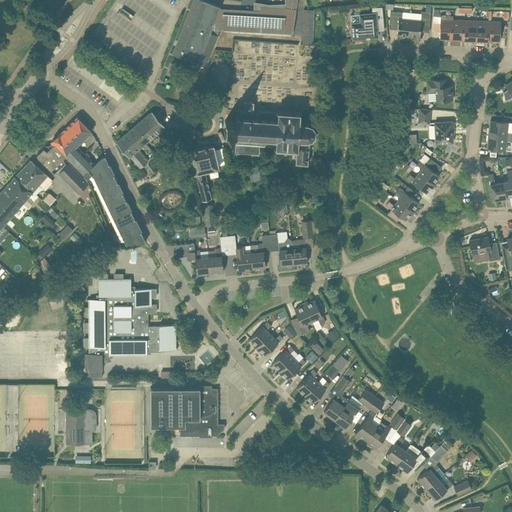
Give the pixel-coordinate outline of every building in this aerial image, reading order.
[(204,0),(194,0),(174,54),(181,57),(181,55),(199,62),(198,64),(206,67),(219,35),(217,34),(220,29),(293,33),(298,0),(285,0),(285,5),(269,5),(269,7),(261,7),(261,11),(220,8),(221,6),(204,0)] [(378,36),(377,30),(384,30),(382,6),(372,6),(372,13),(359,14),(360,14),(360,22),(352,22),(351,22),(351,23),(352,23),(353,38),(353,39),(377,36),(377,37),(378,37),(378,36)] [(410,18),(409,36),(420,37),(421,28),(423,28),(424,22),(430,23),(431,11),(430,11),(431,6),(425,6),(425,11),(422,11),(421,13),(421,19),(410,18)] [(313,43),(314,9),(303,9),(303,43),(313,43)] [(391,11),(390,19),(396,20),(396,25),(398,26),(397,35),(409,36),(410,18),(402,17),(403,12),(391,11)] [(440,38),(452,39),(453,19),(453,15),(441,15),(440,38)] [(452,39),(464,39),(465,20),(453,19),(452,39)] [(464,39),(476,40),(477,20),(465,20),(464,39)] [(476,40),(488,40),(489,21),(477,20),(476,40)] [(489,21),(488,40),(500,41),(501,21),(489,21)] [(427,80),(428,90),(428,92),(436,92),(437,101),(443,100),(453,100),(452,86),(446,86),(445,79),(427,80)] [(511,80),(506,85),(508,89),(503,92),(505,99),(511,97),(511,80)] [(407,95),(409,106),(416,105),(414,93),(407,95)] [(286,148),(286,150),(287,150),(287,148),(293,148),(293,156),(296,156),(296,163),(308,164),(309,142),(307,142),(307,139),(311,138),(312,140),(313,139),(312,138),(315,134),(317,135),(317,134),(315,133),(316,129),(318,129),(317,127),(315,128),(313,125),(314,123),(313,122),(312,124),(308,122),(308,120),(307,120),(307,122),(300,121),(300,120),(300,113),(302,111),(301,110),(299,112),(290,111),(290,109),(288,109),(288,111),(280,110),(280,108),(279,108),(279,110),(276,110),(276,111),(253,110),(254,102),(244,101),(244,109),(238,109),(237,115),(236,115),(236,119),(235,119),(235,121),(229,121),(228,120),(228,119),(227,119),(226,120),(225,120),(224,130),(226,130),(226,132),(227,132),(227,131),(235,131),(235,133),(235,137),(236,137),(235,152),(259,153),(260,145),(274,145),(274,147),(276,147),(276,149),(278,149),(278,147),(286,148)] [(417,123),(429,124),(430,109),(418,108),(417,123)] [(116,142),(129,156),(130,155),(141,168),(147,162),(137,150),(165,125),(152,111),(116,142)] [(77,117),(51,142),(54,144),(66,156),(84,174),(89,169),(94,164),(88,157),(85,154),(77,145),(91,132),(92,131),(77,117)] [(490,120),(489,134),(511,136),(511,122),(508,122),(490,120)] [(452,134),(454,134),(453,121),(443,122),(435,122),(436,143),(443,143),(453,142),(452,134)] [(511,136),(489,134),(487,148),(505,150),(506,141),(511,141),(511,136)] [(44,149),(37,155),(45,163),(55,173),(66,162),(63,159),(66,156),(54,144),(46,151),(44,149)] [(212,197),(205,170),(219,167),(216,154),(213,145),(188,151),(191,160),(193,173),(195,172),(202,199),(212,197)] [(89,169),(84,174),(87,177),(89,176),(91,174),(94,176),(124,239),(126,244),(144,242),(146,241),(105,155),(104,156),(101,157),(94,164),(89,169)] [(422,168),(421,170),(436,181),(440,175),(437,173),(442,167),(430,158),(425,164),(420,160),(417,164),(422,168)] [(47,174),(31,160),(16,176),(32,191),(47,174)] [(59,173),(79,193),(89,183),(69,163),(59,173)] [(142,167),(149,174),(153,169),(147,163),(142,167)] [(393,167),(389,172),(394,176),(397,171),(393,167)] [(436,181),(421,170),(415,178),(410,174),(407,178),(426,193),(431,187),(432,188),(437,182),(436,181)] [(488,175),(493,199),(503,197),(503,199),(510,198),(510,196),(511,195),(511,170),(507,172),(509,180),(495,182),(493,174),(488,175)] [(16,176),(5,187),(22,203),(32,191),(16,176)] [(378,184),(385,189),(388,185),(381,180),(378,184)] [(5,187),(0,193),(0,223),(2,225),(22,203),(5,187)] [(398,200),(414,212),(416,209),(415,208),(419,202),(400,187),(396,191),(402,195),(398,200)] [(43,199),(50,204),(55,198),(49,192),(43,199)] [(368,198),(375,204),(379,199),(371,193),(368,198)] [(387,213),(397,220),(400,216),(406,220),(410,214),(412,215),(414,212),(398,200),(394,205),(389,201),(386,205),(391,209),(387,213)] [(205,204),(207,225),(215,225),(213,203),(205,204)] [(288,207),(291,213),(297,210),(294,204),(288,207)] [(45,214),(40,219),(50,229),(55,223),(45,214)] [(302,221),(304,236),(312,236),(311,220),(302,221)] [(68,225),(60,232),(65,237),(73,229),(68,225)] [(235,235),(227,236),(228,238),(228,245),(236,244),(235,236),(235,235)] [(223,236),(220,236),(221,245),(228,245),(228,238),(227,236),(223,236)] [(488,250),(490,260),(500,258),(497,242),(489,243),(488,236),(469,240),(472,253),(488,250)] [(284,241),(278,242),(279,250),(281,265),(294,263),(292,240),(287,237),(284,241)] [(507,240),(501,242),(506,269),(511,267),(511,237),(507,238),(507,240)] [(305,239),(292,240),(294,263),(308,262),(305,239)] [(48,242),(43,247),(48,253),(53,248),(48,242)] [(263,243),(250,245),(252,268),(266,266),(264,251),(263,243)] [(250,245),(236,246),(237,254),(239,269),(252,268),(250,245)] [(216,256),(209,256),(210,272),(224,271),(222,255),(221,248),(216,249),(216,250),(216,256)] [(195,251),(187,252),(188,256),(188,259),(195,258),(197,274),(210,272),(209,256),(201,257),(200,251),(200,250),(195,251)] [(35,266),(30,272),(33,275),(39,269),(35,266)] [(160,351),(160,348),(176,348),(176,325),(160,325),(146,325),(146,321),(148,321),(148,312),(156,312),(156,304),(151,304),(151,296),(156,296),(156,288),(135,288),(135,290),(131,290),(131,276),(130,276),(130,278),(123,278),(123,273),(115,273),(115,278),(107,278),(107,273),(99,273),(99,294),(100,294),(100,299),(87,299),(89,299),(89,307),(84,307),(84,315),(89,315),(89,322),(84,322),(84,330),(89,330),(89,337),(84,338),(84,346),(88,346),(88,353),(85,353),(86,368),(85,368),(85,369),(89,369),(89,375),(88,375),(88,376),(103,376),(103,375),(102,375),(102,369),(103,368),(102,368),(102,361),(110,360),(110,354),(146,354),(146,356),(147,356),(147,349),(151,349),(151,351),(160,351)] [(307,301),(304,302),(313,321),(318,318),(321,324),(325,322),(315,300),(308,303),(307,301)] [(313,321),(304,302),(300,304),(301,306),(295,309),(302,325),(305,331),(310,329),(307,323),(313,321)] [(280,318),(286,315),(283,310),(277,313),(280,318)] [(269,316),(271,322),(278,319),(275,313),(269,316)] [(253,345),(256,348),(274,330),(270,326),(271,325),(268,321),(250,338),(255,344),(253,345)] [(302,325),(295,329),(297,333),(299,335),(300,335),(301,336),(304,335),(303,333),(306,332),(305,331),(302,325)] [(282,331),(290,339),(295,333),(288,326),(282,331)] [(325,335),(330,342),(339,337),(334,329),(325,335)] [(274,330),(256,348),(259,351),(260,349),(265,354),(283,337),(280,334),(279,335),(274,330)] [(316,342),(312,346),(319,353),(323,349),(316,342)] [(291,345),(273,362),(278,368),(276,369),(279,372),(294,358),(298,353),(291,345)] [(312,350),(305,356),(311,363),(318,356),(312,350)] [(341,354),(333,364),(340,370),(342,367),(348,360),(341,354)] [(294,358),(279,372),(282,375),(283,373),(288,378),(306,361),(302,358),(298,362),(294,358)] [(312,364),(318,370),(324,364),(318,358),(312,364)] [(331,366),(326,372),(333,378),(340,370),(333,364),(331,366)] [(348,367),(344,373),(349,377),(354,371),(348,367)] [(301,394),(304,396),(318,381),(313,377),(318,372),(314,369),(297,387),(302,392),(301,394)] [(349,377),(344,373),(335,386),(343,392),(351,381),(348,379),(349,377)] [(318,381),(304,396),(307,399),(308,397),(314,402),(330,384),(326,380),(322,385),(318,381)] [(151,385),(151,426),(180,425),(180,435),(218,435),(223,430),(218,425),(218,388),(212,388),(212,385),(151,385)] [(359,399),(368,405),(375,396),(366,389),(359,399)] [(349,399),(338,392),(324,410),(335,418),(349,399)] [(375,396),(368,405),(373,409),(377,412),(384,402),(375,396)] [(349,399),(335,418),(346,426),(359,407),(349,399)] [(373,409),(355,433),(360,436),(361,435),(367,439),(376,426),(377,425),(380,420),(381,419),(377,416),(374,416),(377,412),(373,409)] [(67,412),(67,443),(92,443),(92,412),(67,412)] [(390,424),(397,429),(404,419),(405,418),(398,413),(390,424)] [(384,414),(381,420),(390,424),(393,419),(384,414)] [(418,420),(424,424),(429,418),(422,414),(418,420)] [(396,430),(403,435),(411,424),(404,419),(397,429),(396,430)] [(376,426),(367,439),(373,443),(371,445),(376,448),(391,428),(388,426),(389,425),(386,423),(386,425),(380,420),(377,425),(376,426)] [(386,455),(397,463),(406,450),(400,446),(404,439),(399,436),(386,455)] [(445,439),(430,456),(437,462),(452,445),(445,439)] [(406,450),(397,463),(408,471),(415,461),(420,466),(439,445),(435,441),(431,446),(429,443),(423,449),(422,448),(420,449),(411,443),(406,450)] [(465,457),(470,462),(476,456),(472,451),(465,457)] [(435,463),(418,478),(426,488),(439,478),(444,473),(435,463)] [(439,478),(426,488),(435,499),(453,484),(449,479),(444,484),(439,478)] [(452,486),(456,495),(470,488),(466,479),(452,486)]
